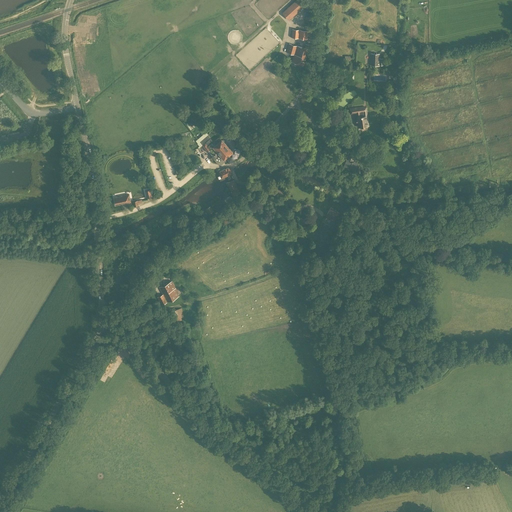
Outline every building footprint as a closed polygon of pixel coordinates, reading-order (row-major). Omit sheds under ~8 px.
[(298,0),(295,0),(282,13),(289,20),(304,6),(298,0)] [(308,30),(292,29),(291,37),(307,39),(308,30)] [(294,54),(292,62),(303,65),(308,49),(309,45),(305,44),(304,48),(289,43),(286,52),(294,54)] [(384,58),(379,58),(379,54),(371,53),(370,65),(379,65),(384,65),(384,58)] [(350,109),(349,109),(350,114),(357,113),(359,127),(368,126),(366,112),(367,112),(366,108),(365,108),(364,106),(349,108),(350,109)] [(199,142),(207,152),(209,151),(213,155),(212,156),(214,159),(218,164),(221,164),(226,160),(224,158),(232,152),(231,151),(234,148),(234,144),(233,141),(230,139),(226,139),(222,141),(218,137),(213,141),(208,134),(199,142)] [(346,160),(343,166),(353,170),(355,171),(357,166),(355,165),(356,165),(351,163),(346,160)] [(219,171),(222,178),(231,174),(228,168),(219,171)] [(234,181),(228,183),(231,191),(237,188),(235,184),(234,181)] [(129,194),(122,196),(114,198),(116,205),(123,203),(123,204),(131,202),(129,194)] [(210,206),(205,209),(208,214),(213,211),(210,206)] [(331,208),(326,217),(331,220),(334,222),(339,213),(336,212),(331,208)] [(334,222),(331,229),(336,232),(339,225),(334,222)] [(157,297),(161,305),(178,296),(174,288),(175,288),(171,281),(159,287),(163,294),(157,297)] [(184,317),(182,308),(169,311),(171,322),(181,320),(181,318),(184,317)]
